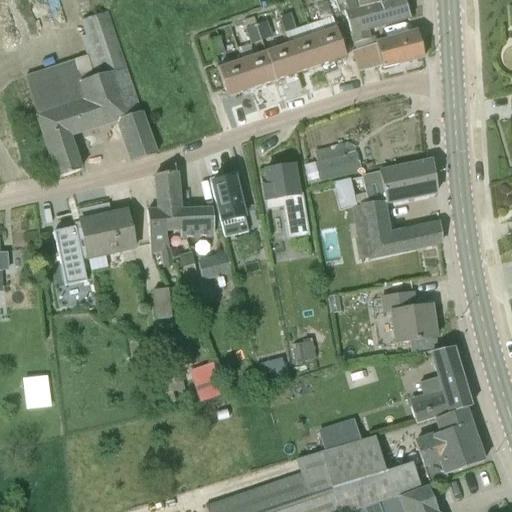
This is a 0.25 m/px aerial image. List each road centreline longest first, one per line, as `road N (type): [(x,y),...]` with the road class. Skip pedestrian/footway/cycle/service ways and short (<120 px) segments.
road 1 (unclassified): [(0,202),(134,171),(379,88),(450,83)]
road 2 (secondary): [(511,421),(466,246),(450,83)]
